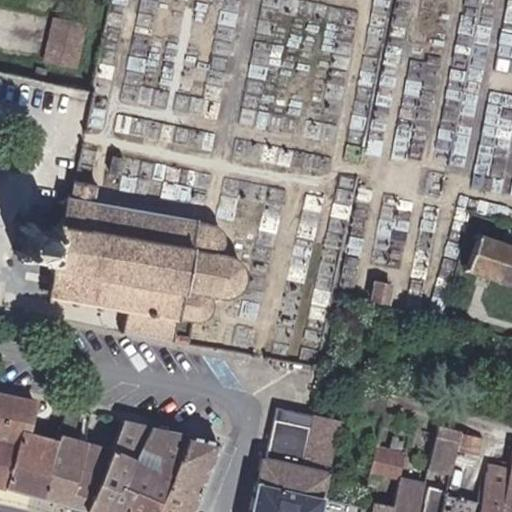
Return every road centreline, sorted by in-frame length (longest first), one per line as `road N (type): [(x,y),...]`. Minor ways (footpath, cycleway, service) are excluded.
road 1 (residential): [(226,511),(254,404),(0,346)]
road 2 (unknown): [(396,408),(511,439)]
